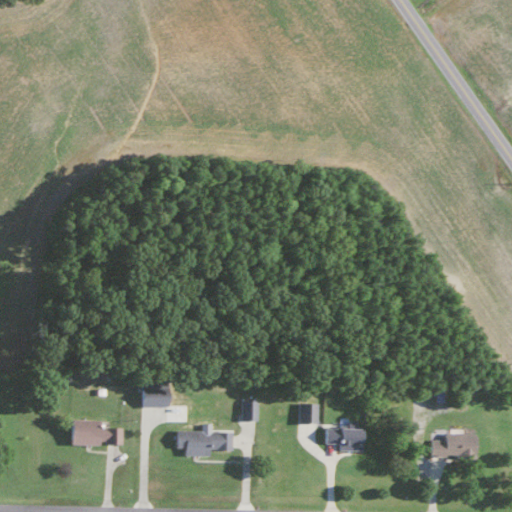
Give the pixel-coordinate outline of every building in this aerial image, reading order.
[(135,379),(135,405),(163,404),(161,378),(135,379)] [(253,418),(254,398),(237,397),(237,417),(253,418)] [(294,420),(313,421),(314,401),(295,400),(294,420)] [(93,417),(64,416),(63,441),(93,442),(93,440),(116,441),(117,425),(93,424),(93,417)] [(203,453),(203,448),(228,448),(228,429),(206,429),(206,421),(197,421),(197,428),(170,428),(170,446),(179,446),(179,453),(203,453)] [(333,447),(355,448),(356,425),(319,424),(318,440),(333,441),(333,447)] [(470,455),(471,431),(440,430),(439,437),(426,437),(425,454),(470,455)]
